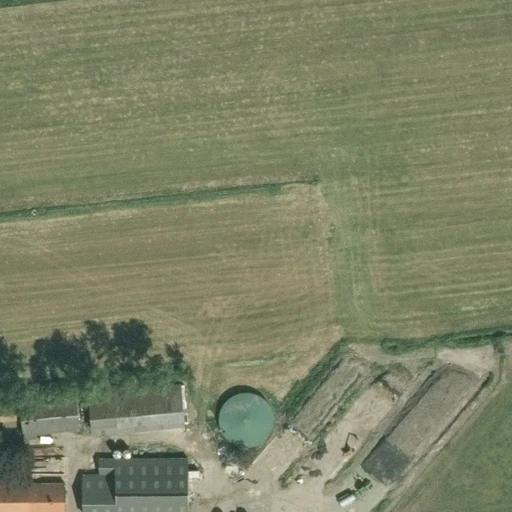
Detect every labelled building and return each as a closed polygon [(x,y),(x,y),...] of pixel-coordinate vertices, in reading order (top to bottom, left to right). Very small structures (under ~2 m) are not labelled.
[(91,434),(118,431),(185,426),(181,384),(88,392),(91,434)] [(274,427),(275,419),(274,415),(272,408),(270,404),(267,400),(263,397),(259,395),(252,392),(247,392),(243,392),(238,394),(232,397),(228,400),(225,404),(222,410),(220,415),(220,419),(220,424),(222,429),(225,435),(228,439),(232,442),(236,444),(243,446),(247,447),(252,446),(257,445),(263,442),(267,439),(270,435),(272,431),(274,427)] [(22,441),(78,436),(74,393),(19,398),(22,441)] [(0,421),(16,420),(14,403),(0,404),(0,421)] [(205,482),(205,470),(189,470),(186,458),(99,459),(99,474),(83,475),(83,511),(189,511),(189,482),(205,482)] [(0,511),(63,511),(63,484),(0,484),(0,511)]
